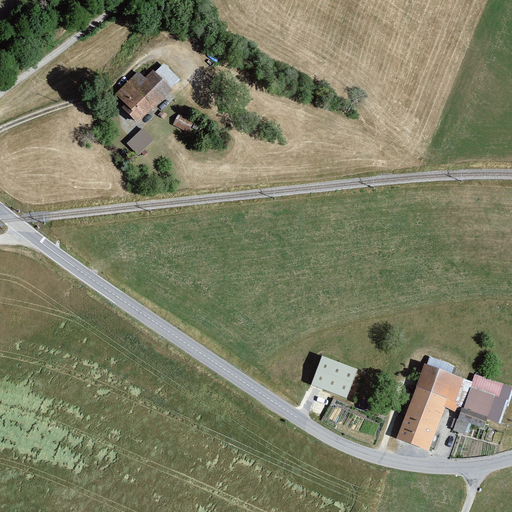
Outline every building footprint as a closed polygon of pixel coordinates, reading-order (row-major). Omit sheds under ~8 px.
[(140,74),(111,98),(134,126),(180,87),(162,65),(145,80),(140,74)] [(200,125),(179,116),(173,128),(194,138),(200,125)] [(151,141),(141,131),(127,145),(137,155),(151,141)] [(355,371),(322,360),(313,389),(346,399),(355,371)] [(424,363),(397,440),(427,451),(443,405),(460,411),(463,412),(474,381),(470,379),(424,363)] [(511,386),(473,372),(470,379),(474,381),(463,412),(487,420),(501,425),(511,394),(511,386)] [(463,412),(460,411),(453,430),(465,434),(469,423),(484,428),(487,420),(463,412)]
